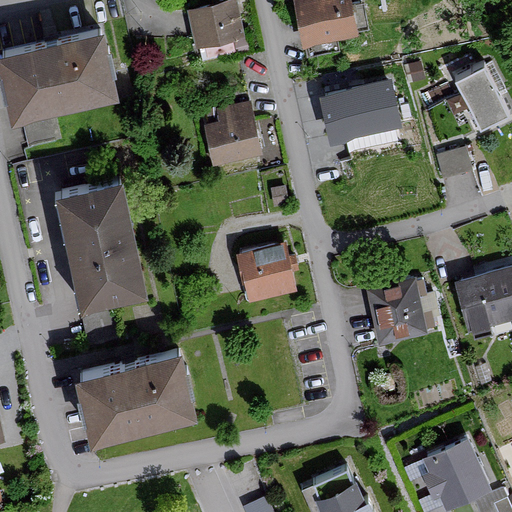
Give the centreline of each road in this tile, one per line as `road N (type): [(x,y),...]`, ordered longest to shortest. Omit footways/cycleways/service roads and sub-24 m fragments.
road 1 (residential): [(195,458),(63,482),(0,205)]
road 2 (residential): [(195,458),(343,423),(348,392),(319,252)]
road 3 (residential): [(319,252),(259,0)]
road 4 (residential): [(319,252),(508,196)]
